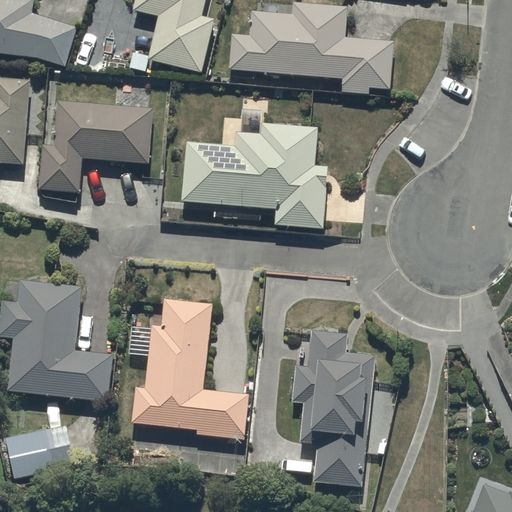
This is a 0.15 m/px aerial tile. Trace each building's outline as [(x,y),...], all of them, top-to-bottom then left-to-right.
[(136,0),(133,16),(158,22),(149,59),(134,55),(130,74),(147,78),(149,68),(201,80),(215,25),(207,23),(212,0),(136,0)] [(0,60),(36,64),(66,73),(78,33),(32,19),(34,6),(0,2),(0,60)] [(229,75),(342,85),(340,96),(369,99),(370,95),(389,97),(394,48),(347,44),(350,14),(292,9),(291,22),(252,18),(250,43),(232,42),(229,75)] [(0,86),(0,169),(23,171),(28,88),(0,86)] [(42,151),(39,196),(80,199),(83,164),(150,169),(154,114),(56,107),(53,152),(42,151)] [(182,209),(275,217),(274,234),(322,238),(328,173),(315,172),(318,134),(262,129),(261,141),(235,139),(234,152),(187,148),(182,209)] [(0,343),(14,345),(8,396),(108,408),(114,361),(77,357),(84,294),(20,287),(18,303),(9,302),(8,307),(2,306),(0,327),(0,343)] [(161,334),(153,333),(146,394),(136,393),(132,429),(197,437),(197,441),(245,447),(250,402),(203,396),(214,312),(164,306),(161,334)] [(317,449),(314,489),(362,494),(374,361),(347,358),(349,341),(311,337),(308,373),(295,372),(291,408),(303,409),(300,448),(317,449)] [(5,443),(14,485),(57,476),(47,433),(5,443)] [(511,511),(511,497),(511,498),(510,501),(484,491),(476,511),(511,511)]
